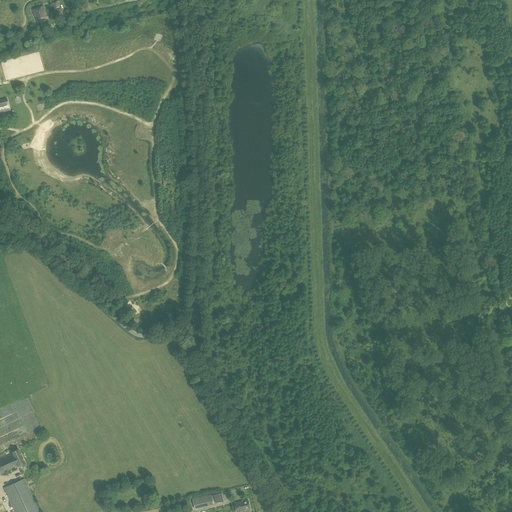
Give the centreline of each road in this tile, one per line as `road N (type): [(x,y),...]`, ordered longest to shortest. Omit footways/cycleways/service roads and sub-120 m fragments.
road 1 (tertiary): [(192,317),(198,184),(188,0)]
road 2 (unclassified): [(177,335),(132,332),(0,216)]
road 3 (tertiary): [(285,511),(192,354)]
